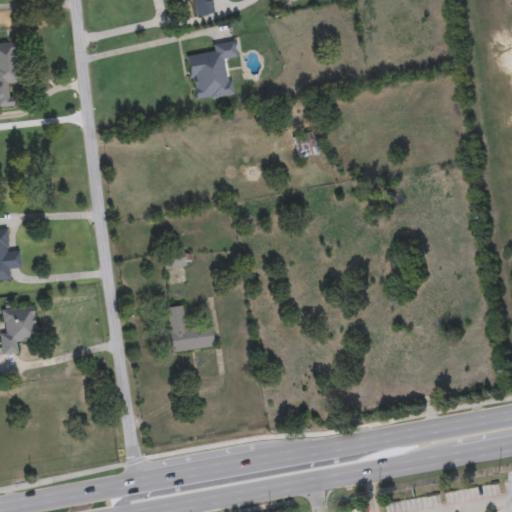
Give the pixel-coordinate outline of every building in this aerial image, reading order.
[(210,0),(213,14),(192,17),(189,0),(210,0)] [(193,101),(186,58),(213,53),(212,44),(233,41),(236,58),(226,60),(232,95),(193,101)] [(17,83),(9,83),(10,107),(0,107),(0,42),(16,42),(17,83)] [(0,279),(0,226),(14,225),(16,247),(20,246),(27,246),(29,263),(23,263),(17,264),(19,276),(0,279)] [(184,268),(163,269),(162,251),(183,250),(184,268)] [(213,347),(170,352),(165,308),(182,306),(185,331),(211,328),(213,347)] [(0,308),(33,307),(35,341),(17,342),(18,354),(1,355),(0,339),(0,308)]
